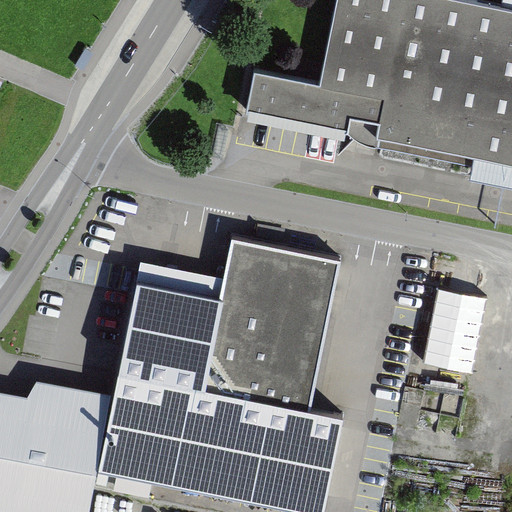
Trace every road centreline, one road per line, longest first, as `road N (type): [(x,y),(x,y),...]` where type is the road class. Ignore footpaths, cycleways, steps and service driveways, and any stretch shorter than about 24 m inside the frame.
road 1 (residential): [(83,144),(137,178),(511,252)]
road 2 (tertiary): [(83,144),(174,0)]
road 3 (tertiary): [(0,281),(83,144)]
